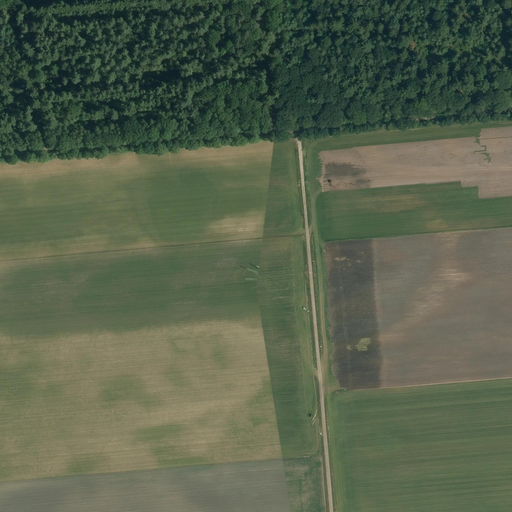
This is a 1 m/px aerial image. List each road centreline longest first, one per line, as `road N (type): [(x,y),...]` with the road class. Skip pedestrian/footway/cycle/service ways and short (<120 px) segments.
road 1 (track): [(298,130),(331,511)]
road 2 (track): [(0,156),(277,132)]
road 3 (track): [(298,130),(511,110)]
road 4 (track): [(42,130),(28,9)]
